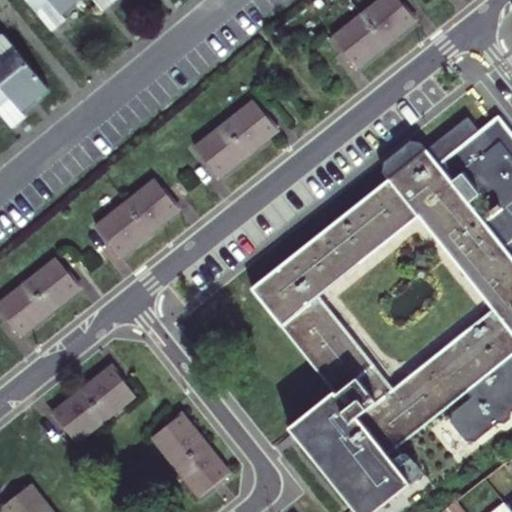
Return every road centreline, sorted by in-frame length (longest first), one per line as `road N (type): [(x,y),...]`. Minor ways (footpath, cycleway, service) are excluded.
road 1 (residential): [(473,27),(132,300)]
road 2 (residential): [(230,0),(0,187)]
road 3 (residential): [(251,511),(267,486),(261,455),(132,300)]
road 4 (residential): [(132,300),(0,403)]
